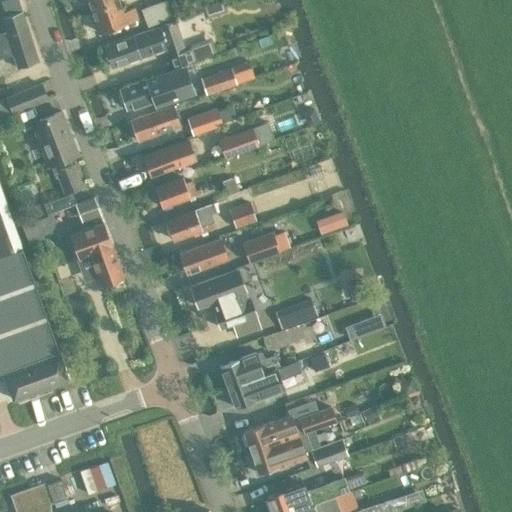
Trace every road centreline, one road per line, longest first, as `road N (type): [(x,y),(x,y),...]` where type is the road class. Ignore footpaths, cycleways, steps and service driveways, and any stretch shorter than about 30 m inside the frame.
road 1 (residential): [(177,385),(36,0)]
road 2 (unclassified): [(177,385),(0,446)]
road 3 (residential): [(223,511),(177,385)]
